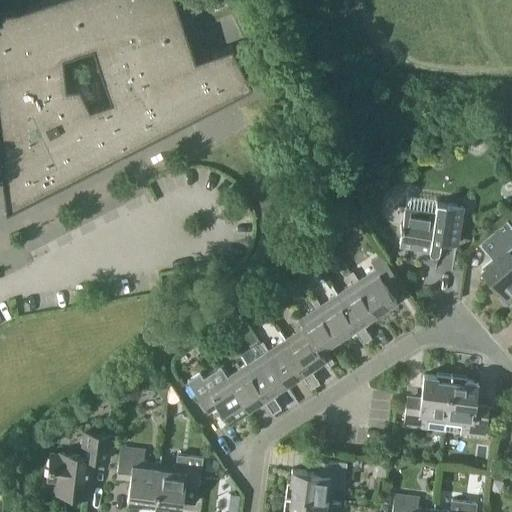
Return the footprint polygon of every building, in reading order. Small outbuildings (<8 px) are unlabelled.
[(48,0),(16,11),(0,12),(0,138),(7,209),(251,86),(232,48),(196,60),(175,0),(48,0)] [(231,0),(209,0),(213,9),(231,0)] [(399,242),(428,247),(428,248),(429,249),(429,250),(430,251),(431,251),(432,252),(433,252),(434,252),(435,251),(437,250),(437,249),(438,249),(438,247),(439,239),(456,242),(462,204),(435,200),(434,211),(404,206),(401,223),(400,223),(399,227),(401,228),(399,242)] [(511,255),(506,249),(511,244),(511,226),(491,245),(499,254),(482,268),(489,276),(487,277),(508,303),(511,299),(511,255)] [(358,278),(355,280),(376,312),(396,299),(385,283),(396,276),(381,254),(370,260),(375,267),(358,278)] [(376,312),(355,280),(353,281),(336,292),(357,324),(361,321),(376,312)] [(357,324),(336,292),(320,303),(317,305),(338,336),(352,327),(357,334),(366,328),(361,321),(357,324)] [(300,316),(298,317),(319,349),(319,348),(324,356),(324,357),(328,363),(333,360),(326,350),(323,346),(338,336),(317,305),(315,306),(300,316)] [(303,326),(284,338),(305,369),(309,366),(324,357),(324,356),(319,348),(319,349),(298,317),(298,318),(303,326)] [(371,336),(366,328),(357,334),(362,342),(371,336)] [(211,331),(202,337),(208,346),(214,342),(212,339),(215,336),(211,331)] [(268,349),(265,350),(286,382),(301,372),(305,379),(314,374),(309,366),(305,369),(284,338),(268,349)] [(286,382),(265,350),(263,352),(246,363),(267,394),(271,391),(286,382)] [(271,391),(267,394),(246,363),(227,375),(248,407),(262,397),(267,404),(276,399),(271,391)] [(200,372),(187,380),(208,411),(218,405),(228,419),(248,407),(227,375),(221,366),(203,378),(200,372)] [(444,419),(450,373),(436,371),(435,374),(423,373),(419,401),(405,399),(402,424),(443,429),(444,419)] [(450,373),(444,419),(443,429),(484,434),(487,410),(473,408),(477,380),(465,378),(465,375),(450,373)] [(314,374),(305,379),(310,387),(319,381),(314,374)] [(179,399),(180,397),(170,384),(167,400),(171,402),(173,402),(176,401),(177,401),(179,399)] [(276,399),(267,404),(272,412),(281,406),(276,399)] [(107,458),(110,434),(84,431),(81,454),(60,451),(60,453),(50,452),(47,478),(57,480),(56,491),(87,495),(92,456),(107,458)] [(154,506),(159,460),(143,458),(145,448),(120,445),(117,470),(130,472),(127,500),(139,501),(139,505),(154,506)] [(159,460),(154,506),(168,508),(169,505),(181,507),(185,479),(199,480),(202,456),(177,453),(176,463),(159,460)] [(287,479),(285,494),(331,500),(333,484),(343,485),(346,460),(321,457),(320,471),(291,467),(290,480),(287,479)] [(432,511),(433,508),(417,506),(418,496),(393,493),(390,511),(432,511)] [(329,511),(331,500),(285,494),(283,509),(286,509),(285,511),(329,511)] [(449,510),(433,508),(432,511),(474,511),(475,503),(451,500),(449,510)]
